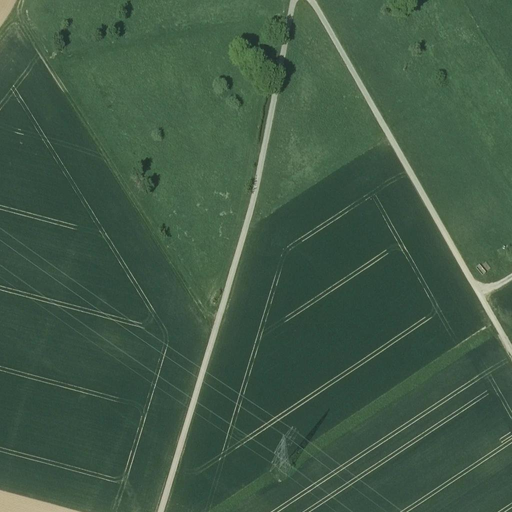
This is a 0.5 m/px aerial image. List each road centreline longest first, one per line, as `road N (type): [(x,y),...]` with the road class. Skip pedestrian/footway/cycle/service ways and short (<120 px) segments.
road 1 (track): [(160,511),(256,188),(293,0)]
road 2 (track): [(310,0),(511,353)]
road 3 (track): [(219,317),(194,296),(44,58),(17,14),(22,0)]
